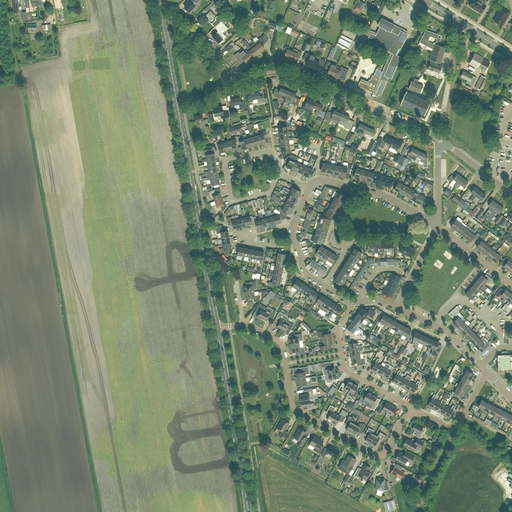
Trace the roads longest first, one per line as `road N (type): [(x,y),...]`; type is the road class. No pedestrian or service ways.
road 1 (secondary): [(216,328),(165,42)]
road 2 (residential): [(243,323),(282,344),(295,409),(377,455),(412,411)]
road 3 (unclassified): [(440,140),(285,73),(228,77)]
road 4 (secondary): [(247,511),(216,328)]
road 5 (residential): [(279,174),(270,192),(231,198),(224,159),(263,151),(273,157)]
road 6 (residential): [(412,411),(343,367),(337,329),(351,303)]
road 7 (residential): [(437,225),(382,194),(323,179),(308,188)]
road 8 (residential): [(454,19),(440,140)]
